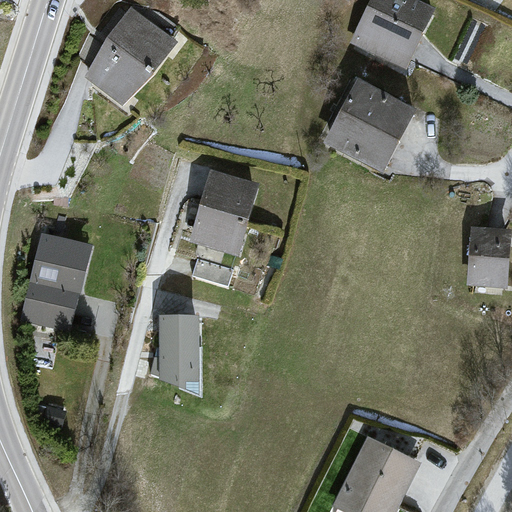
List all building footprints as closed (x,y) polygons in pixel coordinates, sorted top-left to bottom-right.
[(414,0),(376,0),(353,48),(412,76),(442,13),(414,0)] [(139,17),(88,84),(128,114),(179,47),(139,17)] [(425,119),(364,87),(333,146),(393,178),(425,119)] [(265,186),(208,174),(193,244),(250,256),(265,186)] [(511,227),(480,227),(478,292),(511,292),(511,227)] [(96,248),(44,235),(23,325),(74,338),(96,248)] [(205,320),(169,319),(167,388),(204,389),(205,320)] [(370,437),(334,505),(346,511),(400,511),(425,466),(370,437)]
